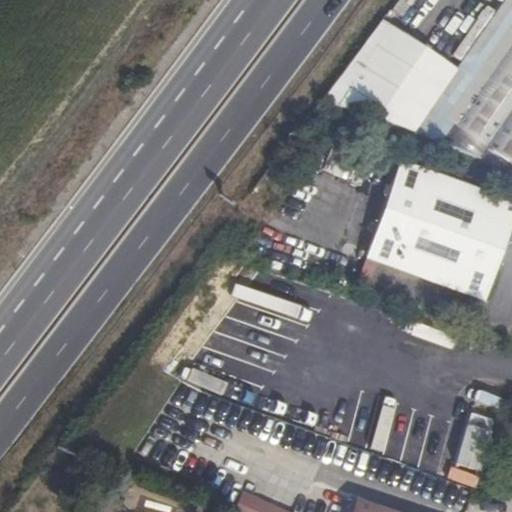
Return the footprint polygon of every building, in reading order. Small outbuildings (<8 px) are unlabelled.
[(389,26),(334,106),(424,139),(442,114),(467,79),(389,26)] [(488,297),(511,227),(511,201),(401,164),(370,257),(488,297)] [(367,289),(376,262),(363,257),(353,284),(367,289)] [(426,456),(458,463),(460,449),(466,422),(469,406),(437,399),(426,456)] [(400,511),(306,479),(294,511),(400,511)]
